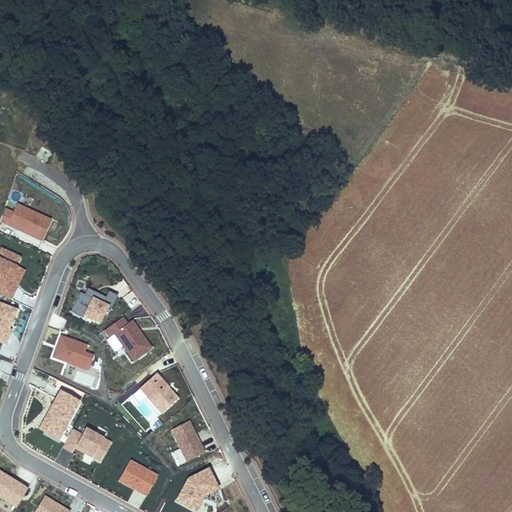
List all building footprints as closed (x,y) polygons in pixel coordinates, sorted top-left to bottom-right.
[(0,223),(41,242),(51,221),(18,205),(14,213),(4,209),(0,223)] [(2,249),(0,252),(0,259),(17,267),(21,258),(2,249)] [(0,294),(13,300),(26,272),(17,267),(0,259),(0,294)] [(88,290),(85,296),(80,294),(71,312),(100,327),(110,309),(112,310),(118,298),(109,293),(106,299),(88,290)] [(12,332),(10,331),(18,311),(0,303),(0,344),(6,347),(12,332)] [(133,321),(128,324),(123,317),(103,331),(108,338),(113,334),(134,363),(153,350),(133,321)] [(52,359),(89,373),(95,357),(85,354),(88,347),(60,337),(52,359)] [(161,415),(179,399),(157,375),(139,391),(161,415)] [(59,443),(81,404),(60,392),(38,431),(59,443)] [(206,453),(190,422),(170,432),(186,463),(206,453)] [(85,430),(83,435),(72,430),(63,449),(73,454),(75,450),(100,464),(111,444),(85,430)] [(158,477),(130,462),(118,483),(146,499),(158,477)] [(191,511),(198,511),(206,498),(219,492),(210,470),(188,480),(175,503),(191,511)] [(28,490),(0,472),(0,498),(16,509),(28,490)] [(69,511),(45,497),(35,511),(69,511)]
